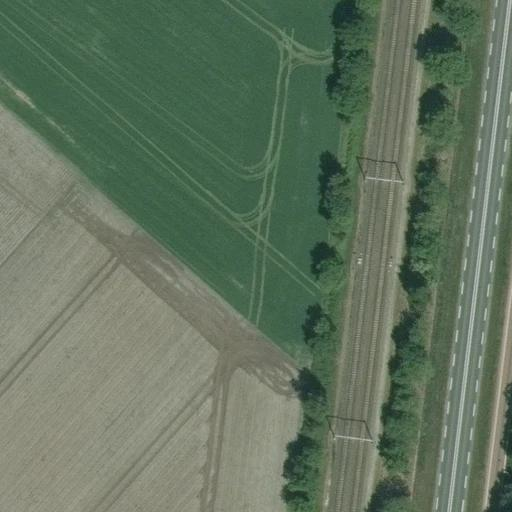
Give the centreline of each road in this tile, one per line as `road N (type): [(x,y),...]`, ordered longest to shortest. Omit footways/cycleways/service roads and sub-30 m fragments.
road 1 (primary): [(449,511),(511,0)]
road 2 (unclassified): [(490,511),(511,327)]
